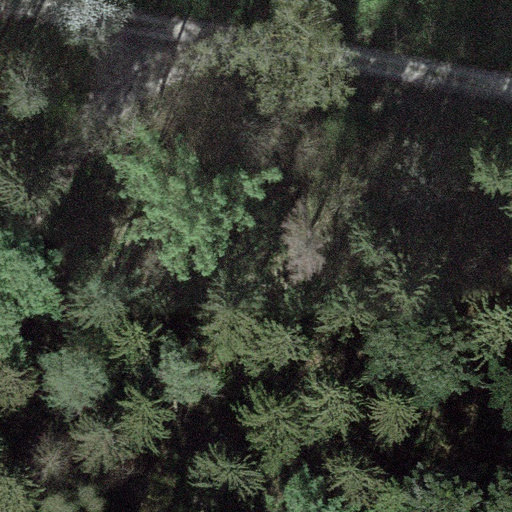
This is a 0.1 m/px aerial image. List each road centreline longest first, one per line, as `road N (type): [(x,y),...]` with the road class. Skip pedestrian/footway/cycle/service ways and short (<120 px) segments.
road 1 (track): [(511,84),(0,3)]
road 2 (track): [(168,31),(0,227)]
